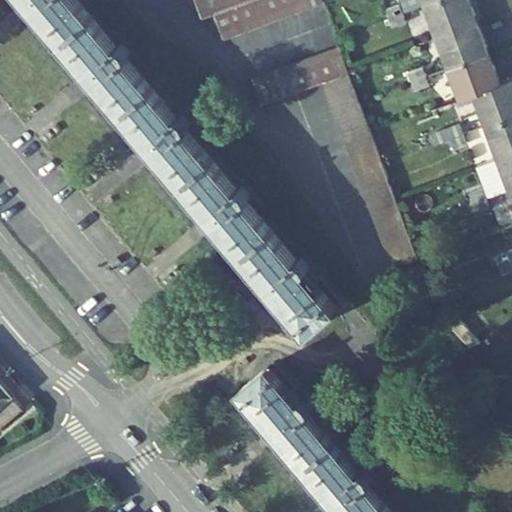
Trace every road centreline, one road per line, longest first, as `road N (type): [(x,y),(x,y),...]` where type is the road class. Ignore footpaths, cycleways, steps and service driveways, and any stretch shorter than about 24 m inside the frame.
road 1 (residential): [(149,0),(206,47),(372,262)]
road 2 (residential): [(113,424),(0,312)]
road 3 (residential): [(113,424),(0,485)]
